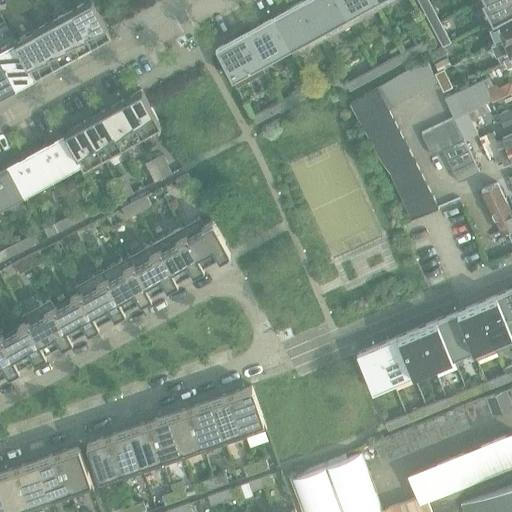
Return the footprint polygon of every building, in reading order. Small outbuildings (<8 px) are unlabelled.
[(17,0),(6,0),(14,9),(20,6),(17,0)] [(113,38),(103,20),(92,0),(89,0),(72,10),(93,49),(113,38)] [(337,0),(303,0),(301,1),(322,39),(350,24),(337,0)] [(374,0),(337,0),(350,24),(379,8),(374,0)] [(374,0),(379,8),(393,0),(374,0)] [(511,0),(481,0),(492,20),(511,10),(511,0)] [(290,48),(289,48),(293,55),(322,39),(301,1),(273,17),(290,48)] [(430,3),(422,8),(432,27),(440,23),(430,3)] [(72,10),(53,20),(74,59),(93,49),(72,10)] [(511,15),(489,28),(494,40),(491,42),(491,43),(504,37),(505,40),(511,36),(511,15)] [(273,17),(244,33),(261,63),(289,48),(290,48),(273,17)] [(53,20),(34,31),(55,70),(74,59),(53,20)] [(440,23),(432,27),(442,46),(450,42),(440,23)] [(34,31),(15,41),(36,80),(55,70),(34,31)] [(216,49),(215,49),(232,79),(234,79),(237,86),(265,71),(261,63),(244,33),(215,48),(216,49)] [(491,43),(500,64),(504,62),(503,60),(507,58),(508,59),(511,57),(511,36),(505,40),(504,37),(491,43)] [(15,41),(0,49),(0,58),(17,90),(36,80),(15,41)] [(421,42),(403,52),(407,59),(425,49),(421,42)] [(444,48),(430,55),(433,62),(447,55),(444,48)] [(507,58),(503,60),(504,62),(505,62),(509,70),(511,68),(511,57),(508,59),(507,58)] [(0,58),(0,99),(17,90),(0,58)] [(393,58),(375,68),(378,74),(397,64),(393,58)] [(447,58),(434,64),(438,72),(451,66),(447,58)] [(379,156),(378,156),(392,174),(415,162),(389,109),(436,81),(426,59),(353,102),(352,103),(351,104),(351,105),(351,106),(379,156)] [(439,72),(435,74),(443,91),(453,87),(444,69),(439,72)] [(365,73),(346,83),(350,90),(368,80),(365,73)] [(328,74),(310,85),(314,91),(332,81),(328,74)] [(483,79),(444,98),(454,118),(467,111),(485,101),(490,99),(491,100),(491,99),(486,88),(483,79)] [(495,84),(486,88),(491,99),(511,89),(511,81),(511,80),(497,87),(495,84)] [(141,90),(122,101),(141,136),(161,125),(141,90)] [(300,90),(282,100),(285,107),(304,97),(300,90)] [(122,101),(103,111),(122,147),(141,136),(122,101)] [(485,101),(467,111),(471,119),(490,110),(485,101)] [(271,106),(252,116),(256,123),(274,113),(271,106)] [(511,108),(498,115),(504,129),(511,125),(511,108)] [(103,111),(84,121),(103,157),(122,147),(103,111)] [(467,111),(454,118),(464,139),(477,133),(471,119),(467,111)] [(431,155),(442,150),(458,182),(479,172),(453,118),(421,133),(431,155)] [(84,121),(65,132),(82,162),(85,167),(103,157),(84,121)] [(54,137),(55,138),(47,142),(47,141),(36,147),(53,178),(82,162),(65,132),(54,137)] [(505,147),(497,150),(502,161),(502,162),(503,166),(511,162),(511,161),(511,134),(502,139),(505,147)] [(19,157),(8,163),(25,193),(53,178),(36,147),(26,153),(19,157)] [(156,164),(163,177),(172,172),(163,160),(156,164)] [(415,162),(392,174),(411,219),(439,208),(416,162),(415,162)] [(8,163),(0,167),(0,207),(25,193),(8,163)] [(156,164),(150,167),(155,181),(163,177),(156,164)] [(188,173),(175,180),(181,190),(193,184),(188,173)] [(118,183),(125,196),(133,192),(125,180),(118,183)] [(118,183),(112,187),(117,201),(125,196),(118,183)] [(511,213),(497,183),(481,190),(502,232),(507,230),(511,227),(511,213)] [(134,201),(139,212),(151,205),(146,195),(134,201)] [(134,201),(121,207),(127,218),(139,212),(134,201)] [(88,206),(91,205),(91,204),(73,214),(77,221),(94,212),(92,213),(88,206)] [(58,221),(61,229),(59,230),(77,221),(73,214),(55,222),(56,223),(58,221)] [(199,217),(181,227),(203,267),(205,266),(203,264),(218,256),(219,258),(230,252),(213,219),(204,224),(199,217)] [(80,229),(85,239),(98,233),(92,222),(80,229)] [(193,272),(203,267),(181,227),(155,241),(177,281),(178,281),(177,278),(192,270),(193,272)] [(85,239),(80,229),(68,235),(73,246),(85,239)] [(15,243),(19,251),(37,242),(37,241),(34,242),(31,235),(33,234),(15,243)] [(155,241),(129,256),(151,296),(152,295),(151,293),(165,285),(167,287),(177,281),(155,241)] [(4,258),(2,260),(19,251),(15,243),(0,250),(0,251),(4,258)] [(27,256),(32,267),(44,260),(39,250),(27,256)] [(27,256),(14,262),(20,273),(32,267),(27,256)] [(129,256),(103,270),(124,310),(126,309),(124,307),(139,299),(140,301),(151,296),(129,256)] [(103,270),(75,285),(79,293),(80,292),(98,325),(99,324),(98,322),(113,313),(114,316),(124,310),(103,270)] [(511,288),(497,295),(511,331),(511,288)] [(70,298),(71,301),(57,309),(55,306),(54,307),(72,339),(73,338),(72,336),(86,328),(88,330),(98,325),(80,292),(79,293),(70,298)] [(511,331),(497,295),(477,303),(496,350),(511,343),(511,331)] [(50,299),(22,314),(26,322),(27,321),(45,354),(47,353),(45,350),(60,342),(61,345),(72,339),(54,307),(50,299)] [(477,303),(457,311),(473,349),(477,358),(496,350),(477,303)] [(457,311),(437,320),(453,357),(473,349),(457,311)] [(437,320),(417,328),(433,366),(453,357),(437,320)] [(35,359),(45,354),(27,321),(26,322),(17,327),(18,330),(4,338),(2,335),(1,336),(19,368),(20,368),(19,365),(33,357),(35,359)] [(417,328),(397,337),(413,374),(433,366),(417,328)] [(0,375),(7,371),(8,374),(19,368),(1,336),(0,336),(0,375)] [(397,337),(377,345),(393,382),(413,374),(397,337)] [(357,354),(372,391),(393,382),(377,345),(357,354)] [(506,374),(492,379),(495,386),(509,381),(506,374)] [(480,384),(466,390),(469,397),(483,391),(480,384)] [(252,386),(231,393),(245,436),(267,429),(252,386)] [(466,390),(452,395),(455,402),(469,397),(466,390)] [(231,393),(210,400),(225,443),(245,436),(231,393)] [(210,400),(190,407),(205,450),(225,443),(210,400)] [(426,406),(429,413),(443,407),(440,400),(426,406)] [(426,406),(412,412),(415,419),(429,413),(426,406)] [(190,407),(169,414),(184,457),(205,450),(190,407)] [(161,417),(149,421),(164,464),(184,457),(169,414),(161,417)] [(400,416),(385,422),(388,429),(403,423),(400,416)] [(149,421),(128,428),(143,471),(164,464),(149,421)] [(128,428),(108,435),(123,478),(143,471),(128,428)] [(108,435),(87,443),(102,486),(123,478),(108,435)] [(79,445),(57,453),(72,496),(94,489),(79,445)] [(57,453),(37,460),(52,503),(72,496),(57,453)] [(254,462),(258,472),(269,468),(266,458),(254,462)] [(37,460),(17,467),(31,510),(52,503),(37,460)] [(254,462),(243,466),(246,476),(258,472),(254,462)] [(0,472),(0,485),(8,509),(7,510),(7,511),(25,511),(31,510),(17,467),(0,472)] [(225,473),(214,477),(217,486),(228,482),(225,473)] [(259,477),(263,487),(274,483),(271,473),(259,477)] [(214,477),(202,481),(206,490),(217,486),(214,477)] [(259,477),(248,481),(252,491),(263,487),(259,477)] [(0,485),(0,511),(7,510),(8,509),(0,485)] [(173,491),(176,501),(188,497),(184,487),(173,491)] [(219,492),(222,501),(234,497),(230,488),(219,492)] [(173,491),(162,495),(165,505),(176,501),(173,491)] [(219,492),(208,496),(211,505),(222,501),(219,492)] [(132,506),(134,511),(144,511),(147,511),(144,502),(132,506)] [(189,502),(178,506),(180,511),(191,511),(193,511),(189,502)]
